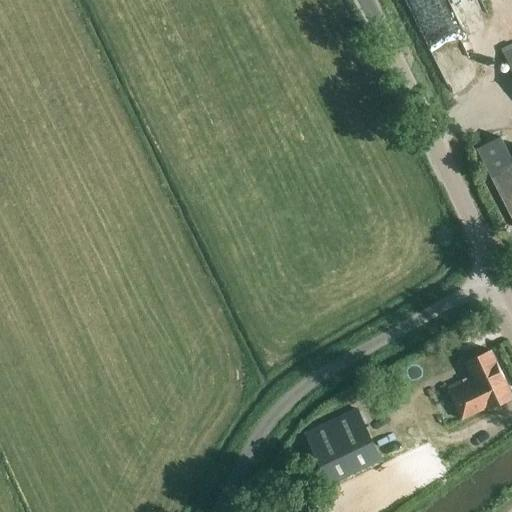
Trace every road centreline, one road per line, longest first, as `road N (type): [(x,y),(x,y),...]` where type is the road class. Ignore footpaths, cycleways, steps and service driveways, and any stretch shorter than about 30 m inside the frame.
road 1 (unclassified): [(218,511),(256,436),(302,387),(498,276)]
road 2 (tertiary): [(498,276),(364,0)]
